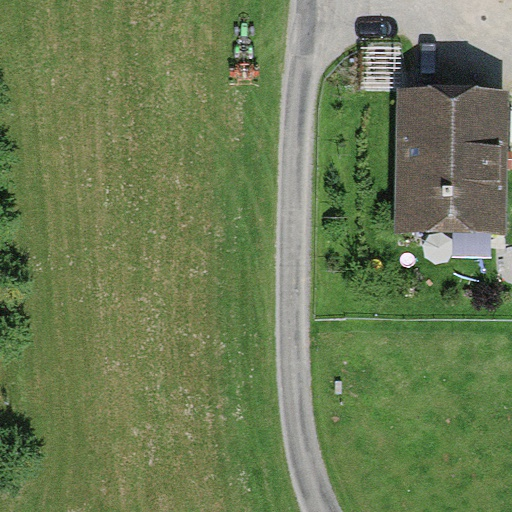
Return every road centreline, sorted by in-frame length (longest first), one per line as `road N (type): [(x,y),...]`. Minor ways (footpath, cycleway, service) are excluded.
road 1 (residential): [(325,511),(296,419),(307,0)]
road 2 (track): [(511,54),(358,0)]
